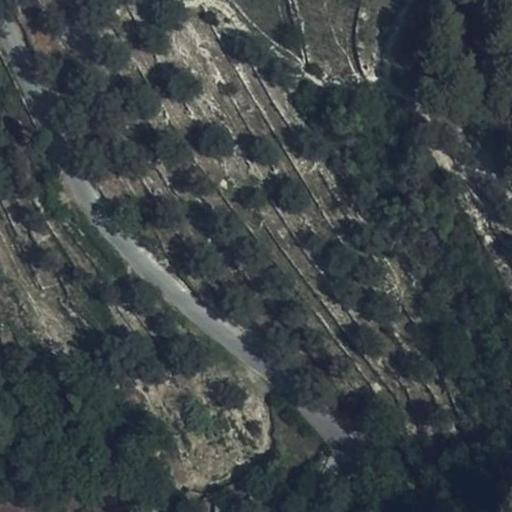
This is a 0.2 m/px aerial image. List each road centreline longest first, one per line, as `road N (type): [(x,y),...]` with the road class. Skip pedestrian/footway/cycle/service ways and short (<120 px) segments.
road 1 (unclassified): [(345,511),(337,452),(269,375),(120,239),(85,190),(0,4)]
road 2 (track): [(171,485),(266,463),(269,375)]
